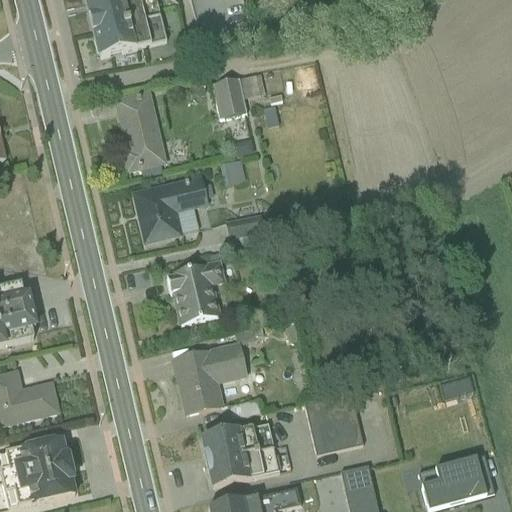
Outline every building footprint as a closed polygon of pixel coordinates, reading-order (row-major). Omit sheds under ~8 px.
[(63,0),(81,71),(159,52),(146,0),(63,0)] [(204,129),(234,125),(229,88),(199,93),(204,129)] [(122,187),(161,179),(145,106),(107,114),(122,187)] [(0,171),(14,169),(7,136),(0,137),(0,171)] [(224,174),(208,176),(210,195),(226,194),(224,174)] [(200,220),(193,189),(124,206),(137,258),(173,250),(168,228),(200,220)] [(209,236),(214,255),(235,250),(230,231),(209,236)] [(221,299),(215,276),(154,291),(159,309),(164,308),(172,339),(214,329),(208,302),(221,299)] [(13,344),(43,337),(35,304),(6,311),(4,301),(0,302),(0,361),(16,357),(13,344)] [(242,391),(233,355),(165,373),(179,430),(217,420),(212,399),(242,391)] [(0,442),(64,427),(56,393),(24,401),(19,382),(0,386),(0,442)] [(343,415),(329,417),(329,412),(293,415),(297,462),(348,456),(343,415)] [(203,501),(272,484),(260,437),(191,454),(203,501)] [(0,511),(49,511),(88,503),(76,450),(0,467),(0,511)] [(424,511),(474,511),(482,510),(473,472),(417,487),(424,511)]
